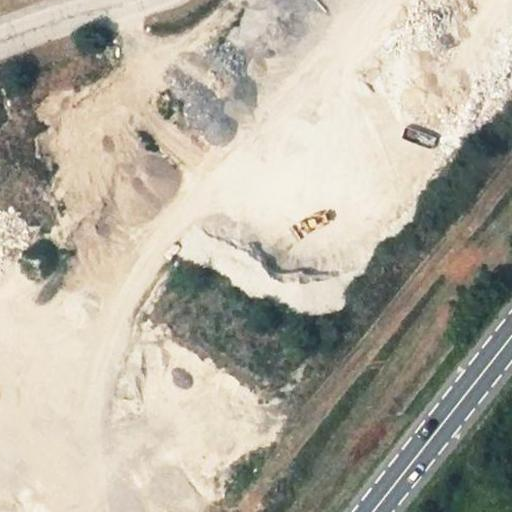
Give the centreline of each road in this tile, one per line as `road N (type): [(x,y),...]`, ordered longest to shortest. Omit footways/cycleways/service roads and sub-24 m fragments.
road 1 (primary): [(362,511),(511,321)]
road 2 (residential): [(0,39),(131,0)]
